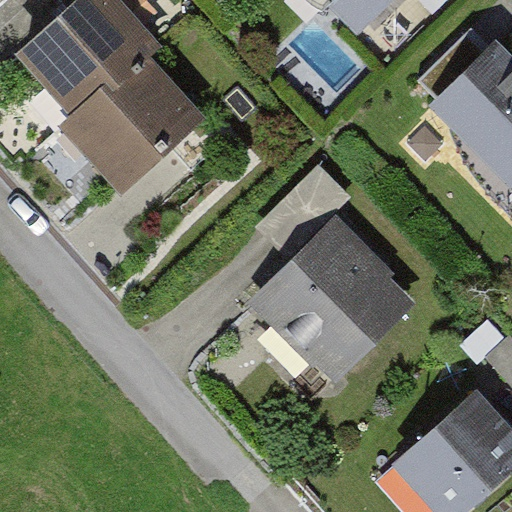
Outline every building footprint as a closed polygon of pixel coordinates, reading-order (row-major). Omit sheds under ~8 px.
[(172,50),(128,0),(98,0),(30,59),(87,124),(172,50)] [(390,0),(336,0),(363,27),(390,0)] [(511,46),(454,107),(511,163),(511,46)] [(214,131),(157,66),(72,140),(129,205),(214,131)] [(435,300),(351,216),(260,306),(344,390),(435,300)] [(511,339),(510,338),(488,358),(511,384),(511,339)] [(511,443),(471,398),(403,458),(450,511),(464,511),(511,469),(511,443)]
